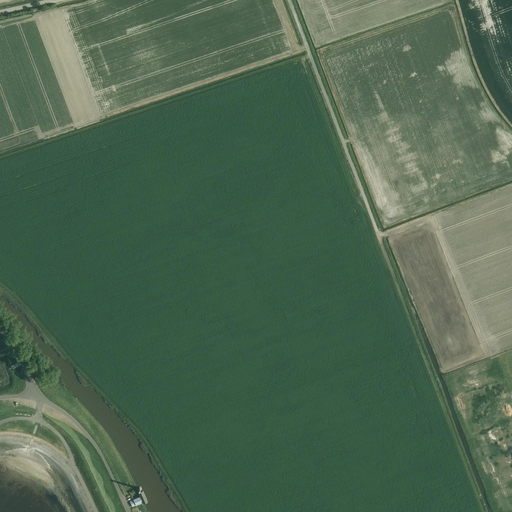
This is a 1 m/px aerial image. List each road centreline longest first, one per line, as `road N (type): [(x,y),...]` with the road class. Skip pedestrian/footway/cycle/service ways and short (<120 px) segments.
road 1 (unclassified): [(379,235),(289,0)]
road 2 (unclassified): [(128,511),(86,434),(33,393)]
